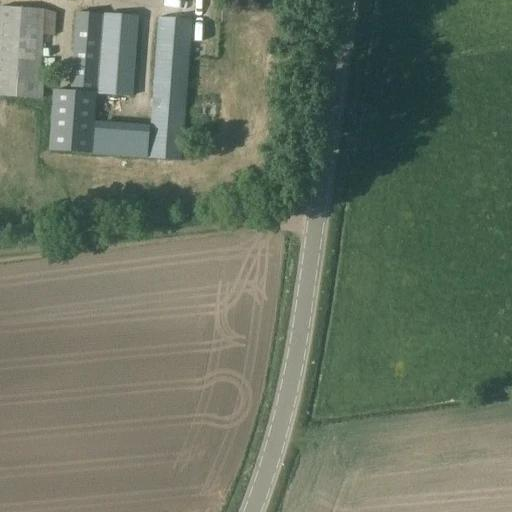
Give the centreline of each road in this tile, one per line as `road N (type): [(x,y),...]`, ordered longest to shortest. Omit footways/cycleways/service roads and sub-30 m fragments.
road 1 (tertiary): [(250,511),(291,367),(352,0)]
road 2 (track): [(0,253),(271,221),(314,228)]
